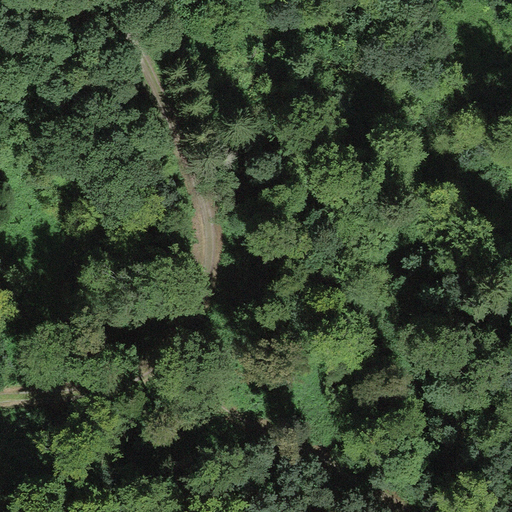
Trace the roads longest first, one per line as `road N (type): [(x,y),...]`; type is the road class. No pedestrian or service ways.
road 1 (track): [(115,14),(201,202),(208,290),(183,358),(114,399),(0,406)]
road 2 (track): [(112,0),(115,14),(0,5)]
